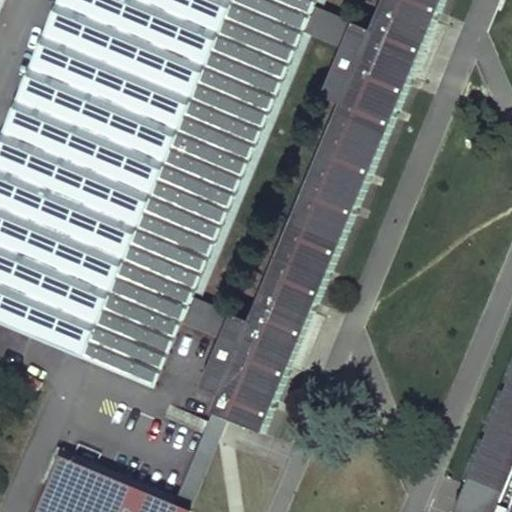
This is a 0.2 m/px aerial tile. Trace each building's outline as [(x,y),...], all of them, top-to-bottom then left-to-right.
[(57,0),(0,139),(0,322),(156,389),(184,325),(223,342),(202,391),(220,398),(250,323),(192,299),(306,34),(343,49),(323,99),(341,106),(371,33),(314,9),(317,0),(57,0)] [(341,106),(250,323),(220,398),(213,413),(230,420),(263,435),(443,0),(385,0),(371,33),(341,106)] [(511,511),(511,372),(467,482),(504,497),(498,511),(511,511)] [(190,511),(230,420),(213,413),(176,504),(172,511),(190,511)] [(172,511),(176,504),(62,457),(37,511),(172,511)] [(498,511),(504,497),(467,482),(453,511),(498,511)]
